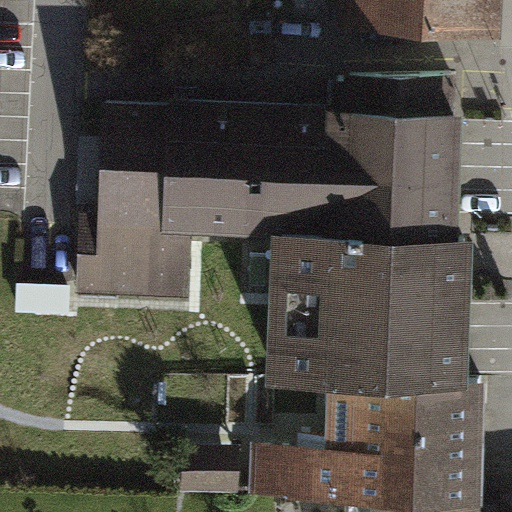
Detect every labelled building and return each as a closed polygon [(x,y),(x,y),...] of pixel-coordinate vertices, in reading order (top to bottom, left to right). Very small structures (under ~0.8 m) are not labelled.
[(341,0),(342,17),(498,26),(498,0),(341,0)] [(276,374),(463,375),(467,230),(455,229),(460,105),(455,105),(456,68),(332,68),(332,101),(170,94),(170,98),(106,96),(100,255),(81,255),(80,282),(186,285),(189,221),(281,227),(276,374)] [(479,493),(482,376),(463,375),(343,375),(341,442),(254,441),(253,488),(479,493)] [(240,487),(241,442),(187,441),(187,486),(240,487)] [(479,493),(350,491),(349,511),(511,511),(511,509),(479,510),(479,493)]
